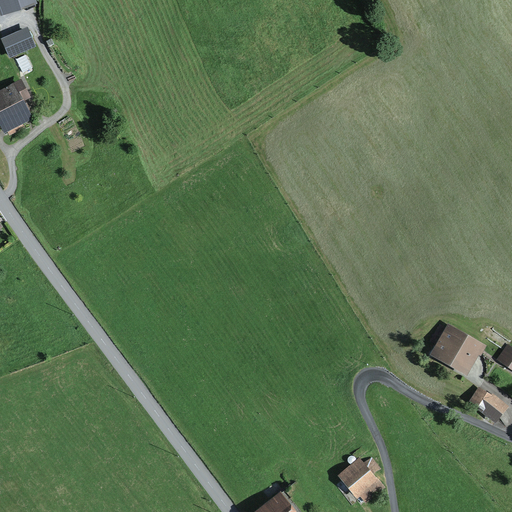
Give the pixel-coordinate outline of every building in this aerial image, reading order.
[(32,0),(0,0),(0,5),(2,10),(32,0)] [(9,58),(37,47),(30,27),(1,38),(9,58)] [(17,58),(23,72),(33,68),(27,54),(17,58)] [(0,93),(0,116),(5,127),(25,116),(18,102),(26,98),(18,84),(0,93)] [(448,330),(436,352),(463,368),(471,355),(467,353),(469,350),(472,352),(476,346),(448,330)] [(501,358),(511,365),(511,350),(508,347),(501,358)] [(497,415),(498,417),(503,410),(482,394),(476,401),(483,407),(481,409),(493,420),(497,415)] [(342,473),(359,493),(364,490),(370,498),(384,486),(377,477),(374,480),(358,461),(342,473)] [(301,478),(256,511),(311,511),(321,504),(301,478)]
